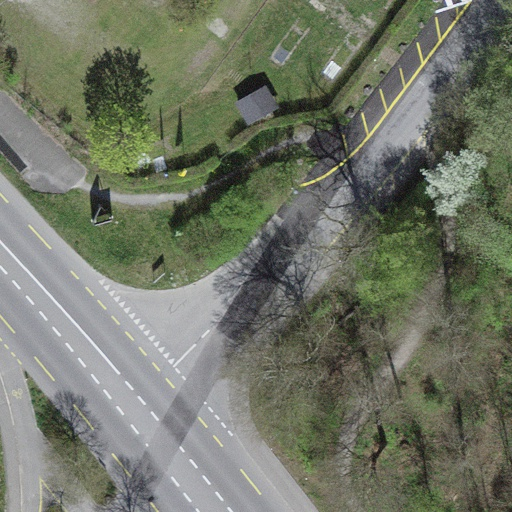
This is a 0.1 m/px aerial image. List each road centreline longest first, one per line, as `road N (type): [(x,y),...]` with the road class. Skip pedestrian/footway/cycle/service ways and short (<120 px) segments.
road 1 (unclassified): [(403,116),(134,410)]
road 2 (secondary): [(15,275),(134,410)]
road 3 (unclassified): [(403,116),(491,0)]
road 4 (secondary): [(213,511),(134,410)]
